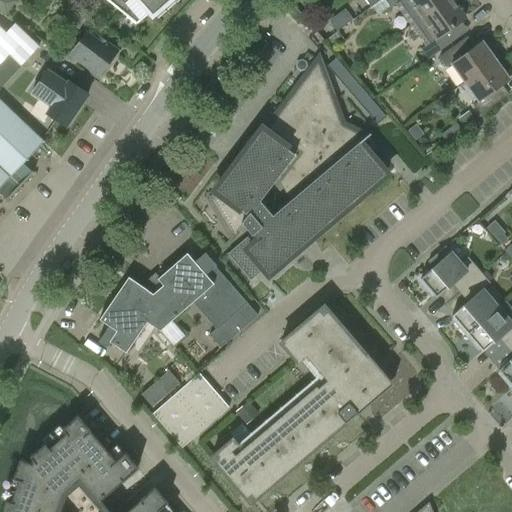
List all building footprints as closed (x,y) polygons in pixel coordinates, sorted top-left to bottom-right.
[(106,0),(128,17),(129,16),(131,13),(139,21),(149,12),(152,15),(154,13),(151,9),(158,3),(162,7),(169,0),(106,0)] [(395,4),(410,25),(444,0),(384,0),(390,8),(395,4)] [(464,18),(451,0),(444,0),(410,25),(425,46),(420,49),(427,60),(451,43),(444,33),(464,18)] [(329,21),(337,31),(353,20),(345,9),(329,21)] [(43,143),(45,142),(43,141),(0,100),(0,89),(0,90),(0,89),(0,64),(9,55),(21,66),(39,46),(15,23),(6,33),(0,26),(0,191),(7,198),(32,172),(23,164),(43,143)] [(74,65),(77,61),(99,77),(118,51),(94,33),(92,36),(86,31),(79,41),(72,36),(59,54),(74,65)] [(451,64),(464,83),(495,60),(481,41),(468,51),(461,41),(438,57),(446,67),(451,64)] [(326,66),(334,75),(343,67),(335,59),(326,66)] [(508,79),(495,60),(464,83),(477,101),(473,105),(480,115),(503,99),(495,89),(508,79)] [(262,128),(239,158),(215,191),(218,193),(212,201),(232,235),(227,242),(228,242),(242,224),(251,234),(228,253),(251,280),(264,269),(268,274),(386,174),(367,151),(374,145),(367,137),(370,134),(369,133),(365,136),(342,125),(318,61),(265,131),(262,128)] [(343,67),(334,75),(341,83),(350,76),(343,67)] [(46,114),(66,127),(88,95),(69,81),(67,84),(47,70),(32,93),(52,106),(46,114)] [(348,92),(357,84),(350,76),(341,83),(348,92)] [(355,100),(364,93),(357,84),(348,92),(355,100)] [(372,101),(364,93),(355,100),(363,109),(372,101)] [(363,109),(370,117),(379,110),(372,101),(363,109)] [(386,118),(379,110),(370,117),(377,126),(386,118)] [(494,219),(486,227),(501,243),(506,237),(502,233),(504,231),(494,219)] [(511,246),(510,243),(503,249),(511,255),(511,246)] [(110,341),(126,352),(147,321),(160,330),(202,293),(226,320),(209,335),(220,348),(258,315),(215,267),(217,265),(206,252),(195,262),(187,253),(159,277),(156,274),(142,287),(128,277),(100,318),(109,325),(98,341),(106,347),(110,341)] [(454,281),(462,290),(482,273),(467,257),(460,263),(450,252),(418,280),(428,292),(430,291),(435,297),(454,281)] [(490,283),(482,273),(462,290),(470,299),(451,316),(456,321),(455,323),(465,335),(497,307),(482,289),(490,283)] [(323,305),(281,342),(298,362),(306,356),(325,378),(243,448),(234,437),(211,456),(250,502),(355,413),(356,415),(393,383),(366,353),(365,354),(323,305)] [(501,335),(509,344),(511,341),(511,323),(497,307),(465,335),(475,347),(477,346),(482,351),(501,335)] [(511,341),(509,344),(511,347),(511,357),(498,370),(503,376),(501,377),(511,389),(511,388),(511,341)] [(152,407),(179,383),(168,370),(141,394),(152,407)] [(182,448),(183,447),(229,407),(199,373),(153,414),(182,448)] [(62,428),(24,460),(19,459),(0,511),(159,511),(158,510),(167,502),(154,487),(139,500),(125,511),(84,511),(122,480),(122,481),(138,467),(124,452),(115,460),(90,431),(90,430),(77,415),(62,428)] [(432,511),(428,502),(416,511),(432,511)]
